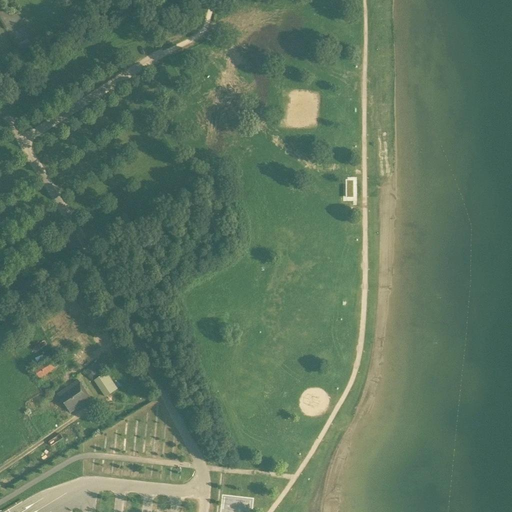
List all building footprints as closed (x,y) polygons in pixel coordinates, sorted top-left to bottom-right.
[(23,34),(13,40),(21,54),(31,48),(23,34)] [(31,368),(33,372),(49,364),(46,360),(31,368)] [(38,380),(54,368),(50,363),(34,374),(38,380)] [(93,381),(104,398),(117,389),(106,372),(93,381)] [(58,395),(70,413),(90,399),(78,381),(58,395)]
